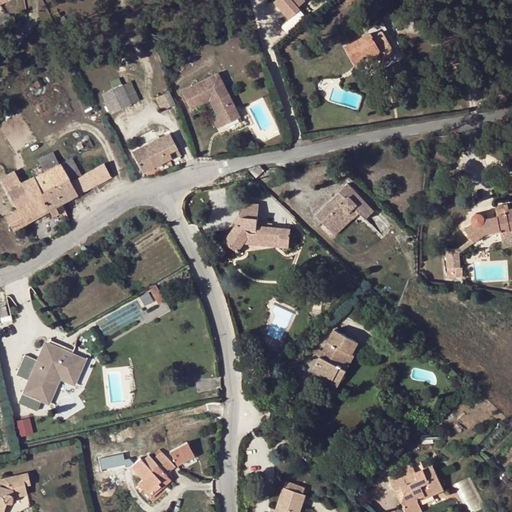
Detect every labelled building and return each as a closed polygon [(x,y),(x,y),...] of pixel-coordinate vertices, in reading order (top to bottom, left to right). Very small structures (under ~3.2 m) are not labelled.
[(300,0),(273,0),(288,15),(298,6),(296,4),(300,0)] [(394,38),(385,22),(371,30),(373,33),(344,48),(355,67),(365,62),(367,66),(381,57),(383,61),(396,53),(389,40),(394,38)] [(47,33),(42,26),(38,30),(42,37),(47,33)] [(102,63),(105,69),(123,61),(121,54),(102,63)] [(123,61),(105,69),(114,89),(123,84),(132,80),(123,61)] [(241,116),(221,78),(185,97),(189,105),(207,95),(219,116),(214,119),(219,128),(241,116)] [(142,100),(132,80),(123,84),(133,104),(142,100)] [(123,84),(114,89),(103,94),(112,114),(133,104),(123,84)] [(169,91),(156,98),(163,111),(176,104),(169,91)] [(161,137),(149,143),(133,152),(144,172),(173,158),(174,160),(182,155),(171,133),(161,137)] [(148,141),(149,143),(161,137),(159,135),(148,141)] [(456,151),(440,144),(434,158),(450,165),(456,151)] [(45,171),(60,163),(53,151),(38,159),(45,171)] [(71,182),(83,175),(73,157),(61,164),(71,182)] [(105,164),(83,175),(71,182),(61,164),(61,163),(60,163),(45,171),(35,177),(35,176),(22,183),(15,171),(1,179),(19,211),(7,217),(14,231),(51,211),(63,204),(111,177),(105,164)] [(264,171),(257,163),(249,169),(256,177),(264,171)] [(316,216),(323,222),(325,220),(334,230),(351,213),(349,212),(355,206),(360,211),(366,218),(374,211),(348,183),(339,191),(340,192),(342,194),(336,199),(334,198),(316,216)] [(253,204),(243,203),(240,203),(239,215),(241,216),(236,224),(224,242),(239,252),(244,243),(249,235),(255,236),(255,238),(280,240),(280,246),(290,247),(292,228),(258,226),(260,204),(253,204)] [(66,210),(63,204),(51,211),(54,217),(66,210)] [(495,217),(490,217),(485,218),(485,216),(484,215),(484,214),(481,213),(479,212),(477,212),(475,213),(473,215),(472,216),(471,219),(471,220),(473,223),(464,229),(471,238),(474,242),(475,240),(481,236),(485,234),(501,230),(501,233),(503,241),(511,239),(511,208),(510,209),(509,204),(496,207),(498,216),(495,217)] [(325,220),(323,222),(335,235),(360,211),(355,206),(349,212),(351,213),(334,230),(325,220)] [(244,243),(280,246),(280,240),(255,238),(255,236),(249,235),(244,243)] [(471,238),(459,248),(459,253),(474,242),(471,238)] [(511,248),(511,239),(503,241),(505,250),(511,248)] [(446,249),(447,268),(459,267),(459,253),(459,248),(446,249)] [(156,285),(149,289),(157,303),(164,299),(156,285)] [(145,292),(137,296),(141,303),(149,298),(145,292)] [(9,317),(6,306),(0,307),(0,314),(1,318),(9,317)] [(317,349),(314,354),(319,356),(312,368),(331,378),(327,385),(338,388),(347,371),(346,370),(354,356),(352,355),(359,342),(334,329),(322,350),(320,348),(317,349)] [(44,340),(37,359),(43,363),(46,356),(43,354),(48,342),(44,340)] [(43,363),(37,359),(24,354),(16,375),(28,380),(18,403),(37,411),(41,402),(41,399),(44,401),(48,392),(51,394),(59,377),(69,382),(75,369),(79,371),(84,358),(72,353),(73,350),(56,342),(54,344),(48,342),(43,354),(46,356),(43,363)] [(284,350),(277,358),(281,362),(289,354),(284,350)] [(41,399),(41,402),(49,405),(60,380),(75,387),(87,358),(84,358),(79,371),(75,369),(69,382),(59,377),(51,394),(48,392),(44,401),(41,399)] [(281,362),(277,358),(273,362),(277,366),(281,362)] [(30,417),(15,421),(19,437),(34,433),(30,417)] [(291,437),(286,442),(299,454),(303,449),(291,437)] [(187,442),(169,451),(177,466),(195,456),(187,442)] [(142,479),(139,482),(151,495),(161,486),(158,483),(167,475),(166,474),(175,466),(161,451),(152,459),(148,455),(142,461),(139,458),(130,467),(142,479)] [(432,465),(415,473),(413,467),(388,478),(394,490),(396,489),(401,487),(404,494),(402,503),(405,511),(418,511),(422,511),(418,501),(416,499),(433,491),(434,494),(444,490),(432,465)] [(0,511),(18,511),(30,506),(25,485),(31,484),(28,472),(0,478),(0,511)] [(151,495),(153,497),(171,480),(167,475),(158,483),(161,486),(151,495)] [(286,481),(276,510),(274,511),(270,511),(269,511),(299,511),(300,511),(297,511),(303,494),(293,490),(296,484),(286,481)] [(151,495),(139,482),(137,484),(151,499),(153,497),(151,495)] [(305,488),(296,484),(293,490),(303,494),(305,488)] [(401,487),(396,489),(402,503),(404,494),(401,487)] [(418,501),(434,494),(433,491),(416,499),(418,501)] [(306,495),(303,494),(297,511),(300,511),(306,495)]
